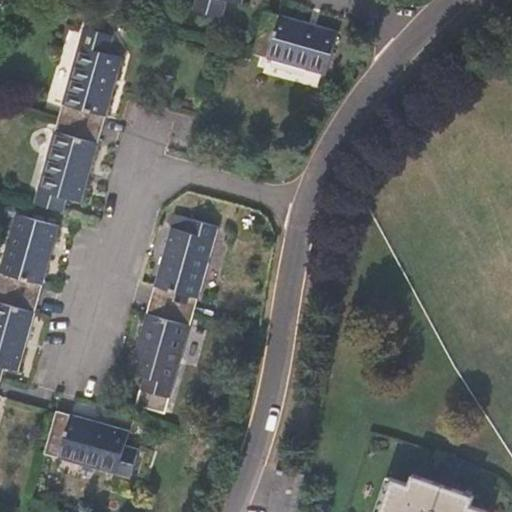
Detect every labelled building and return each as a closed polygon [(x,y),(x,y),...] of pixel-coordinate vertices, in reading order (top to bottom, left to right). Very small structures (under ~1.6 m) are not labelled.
[(195,0),(193,9),(222,17),(226,1),(241,5),(242,0),(195,0)] [(339,31),(309,22),(266,11),(254,54),(326,74),(339,31)] [(103,128),(115,85),(117,77),(123,55),(109,51),(113,38),(84,30),(59,116),(103,128)] [(82,201),(90,171),(103,128),(59,116),(35,201),(64,210),(68,197),(82,201)] [(49,262),(53,248),(60,225),(16,213),(0,270),(0,286),(39,298),(49,262)] [(161,263),(151,300),(194,312),(218,226),(189,218),(186,231),(171,227),(161,263)] [(28,337),(39,298),(0,286),(0,379),(4,366),(18,371),(28,337)] [(194,312),(151,300),(139,343),(130,372),(144,376),(137,404),(167,412),(194,312)] [(130,431),(101,423),(58,411),(45,454),(131,478),(139,449),(126,446),(130,431)] [(276,469),(268,508),(297,511),(304,475),(276,469)] [(487,511),(488,511),(471,505),(475,496),(412,474),(409,483),(392,478),(380,511),(487,511)]
